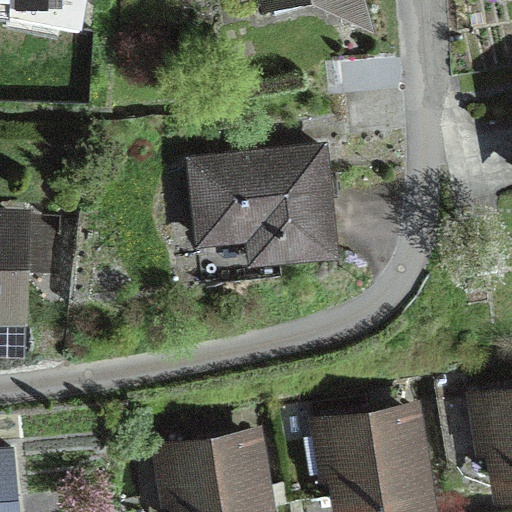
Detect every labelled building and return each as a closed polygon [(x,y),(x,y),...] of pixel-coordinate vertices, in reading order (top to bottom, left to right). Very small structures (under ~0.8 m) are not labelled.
[(118,0),(119,17),(181,19),(180,0),(118,0)] [(270,0),(274,11),(312,1),(311,0),(270,0)] [(192,159),(200,238),(274,231),(277,256),(333,250),(321,145),(192,159)] [(19,218),(0,217),(0,309),(17,310),(19,218)] [(511,393),(489,396),(502,480),(511,478),(511,393)] [(303,497),(342,490),(345,506),(423,493),(409,410),(292,431),(303,497)] [(303,497),(292,431),(173,449),(183,511),(264,511),(263,503),(303,497)] [(0,511),(18,511),(12,446),(0,447),(0,511)]
